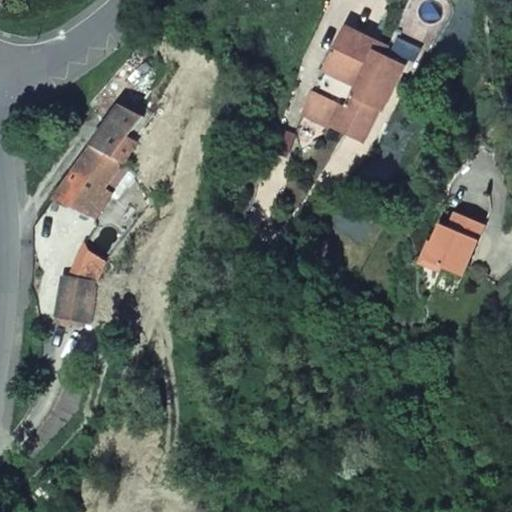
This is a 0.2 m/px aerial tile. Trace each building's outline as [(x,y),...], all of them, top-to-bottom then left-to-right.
[(354,32),(310,118),(366,147),(384,111),(388,113),(409,69),(382,56),(386,48),(354,32)] [(140,87),(62,198),(68,201),(97,214),(105,217),(121,192),(114,189),(130,164),(135,165),(150,146),(135,138),(151,117),(144,113),(156,95),(140,87)] [(97,214),(68,201),(60,217),(89,230),(97,214)] [(477,281),(500,230),(471,217),(463,236),(457,233),(443,266),(477,281)] [(78,277),(73,316),(102,321),(109,281),(78,277)]
